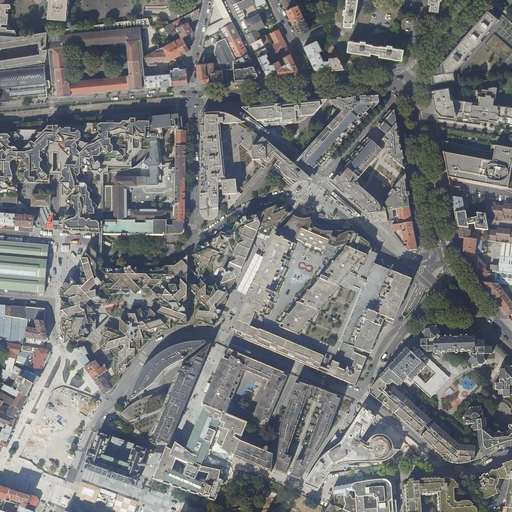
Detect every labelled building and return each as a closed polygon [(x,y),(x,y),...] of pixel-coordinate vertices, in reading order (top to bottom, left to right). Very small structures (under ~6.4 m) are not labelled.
[(50,0),(49,17),(67,19),(68,0),(50,0)] [(221,0),(215,0),(224,19),(208,27),(207,32),(206,37),(219,30),(233,23),(221,0)] [(242,0),(240,1),(237,3),(241,10),(255,3),(253,0),(242,0)] [(281,0),(284,4),(287,10),(298,5),(297,3),(296,4),(294,0),(281,0)] [(347,0),(346,10),(344,10),(343,15),(345,15),(344,22),(345,22),(344,26),(351,27),(352,23),(354,23),(358,0),(347,0)] [(428,0),(428,4),(431,5),(430,10),(438,11),(440,0),(442,1),(441,0),(428,0)] [(237,3),(233,5),(239,18),(241,23),(246,21),(241,10),(237,3)] [(304,18),(298,5),(287,10),(290,17),(293,23),(304,18)] [(199,12),(200,8),(159,29),(161,33),(161,35),(170,31),(173,29),(175,29),(173,26),(181,22),(186,19),(188,22),(198,17),(199,12)] [(498,19),(487,10),(476,22),(449,54),(460,63),(464,59),(480,40),(498,19)] [(246,21),(241,23),(244,28),(248,27),(249,29),(245,31),(247,34),(258,29),(265,26),(259,14),(246,21)] [(307,23),(304,18),(293,23),(296,30),(299,35),(310,30),(308,26),(309,26),(307,23)] [(317,27),(323,24),(320,18),(314,21),(317,27)] [(143,65),(143,57),(141,35),(141,27),(151,26),(148,19),(84,27),(52,31),(48,48),(50,48),(50,51),(54,91),(53,91),(54,97),(58,96),(58,97),(62,96),(62,97),(64,97),(67,96),(71,95),(129,90),(133,89),(134,90),(136,90),(139,89),(143,88),(141,72),(144,72),(143,65)] [(193,31),(188,22),(180,26),(177,27),(181,37),(193,31)] [(234,25),(233,23),(219,30),(223,39),(226,38),(236,60),(234,61),(234,63),(238,63),(239,66),(238,66),(238,68),(236,68),(235,67),(234,67),(235,79),(256,77),(258,74),(248,54),(246,49),(239,35),(234,25)] [(318,40),(328,35),(323,24),(317,27),(310,30),(299,35),(304,46),(309,44),(312,42),(318,40)] [(0,29),(0,35),(17,37),(16,31),(8,30),(9,28),(1,27),(1,28),(2,28),(2,29),(0,29)] [(190,51),(194,32),(193,31),(181,37),(181,38),(173,29),(170,31),(173,38),(182,54),(190,51)] [(258,29),(247,34),(249,39),(251,43),(262,38),(261,37),(258,29)] [(282,34),(279,29),(270,33),(275,43),(284,39),(282,34)] [(170,31),(161,35),(158,42),(160,49),(163,47),(170,60),(175,58),(180,55),(182,58),(183,58),(184,60),(184,61),(186,65),(187,61),(182,54),(173,38),(170,31)] [(492,37),(486,44),(506,61),(508,58),(511,53),(511,42),(497,31),(495,34),(493,33),(490,36),(492,37)] [(0,46),(15,44),(42,40),(43,46),(40,46),(41,50),(43,50),(44,53),(41,54),(23,57),(23,59),(17,61),(16,58),(0,60),(0,68),(6,68),(45,61),(48,49),(47,49),(47,45),(48,32),(17,37),(0,35),(0,46)] [(267,35),(261,37),(262,38),(266,47),(271,45),(267,35)] [(230,80),(235,79),(234,67),(234,63),(234,61),(236,60),(226,38),(223,39),(216,42),(214,52),(219,62),(220,64),(223,70),(224,80),(230,80)] [(262,38),(251,43),(254,49),(263,45),(264,48),(256,52),(258,57),(267,53),(269,52),(266,47),(262,38)] [(0,48),(17,46),(39,42),(40,46),(43,46),(42,40),(15,44),(0,46),(0,48)] [(309,56),(320,51),(322,50),(318,40),(312,42),(314,45),(313,46),(313,47),(311,48),(309,44),(304,46),(309,56)] [(486,44),(480,40),(464,59),(466,61),(465,62),(468,64),(472,60),(472,59),(486,44)] [(380,54),(379,57),(402,60),(403,49),(392,48),(392,46),(387,45),(387,47),(380,46),(380,47),(372,46),(373,45),(366,44),(366,42),(361,41),(360,43),(349,41),(348,52),(370,55),(370,53),(380,54)] [(291,53),(288,47),(277,53),(273,45),(271,45),(266,47),(269,52),(274,63),(291,53)] [(331,70),(344,69),(338,57),(338,56),(335,50),(333,45),(328,47),(329,58),(330,60),(331,70)] [(160,49),(143,57),(143,65),(144,72),(144,73),(157,72),(157,64),(150,65),(150,64),(150,62),(156,62),(164,61),(170,60),(163,47),(160,49)] [(330,70),(331,70),(330,60),(324,61),(320,51),(309,56),(312,63),(315,69),(318,71),(319,71),(330,70)] [(277,69),(275,64),(271,64),(270,63),(270,62),(267,56),(269,56),(267,53),(258,57),(263,68),(264,70),(277,69)] [(277,69),(280,75),(297,73),(299,70),(295,63),(291,53),(274,63),(275,64),(277,69)] [(460,63),(449,54),(432,74),(430,81),(431,85),(431,81),(433,74),(445,60),(446,61),(447,60),(456,68),(459,64),(464,68),(468,64),(465,62),(466,61),(464,59),(460,63)] [(431,81),(431,85),(460,79),(459,78),(459,74),(454,75),(453,72),(456,68),(447,60),(446,61),(445,60),(433,74),(431,81)] [(209,67),(209,69),(209,72),(210,82),(217,81),(224,80),(223,70),(220,64),(219,62),(208,63),(209,67)] [(49,63),(6,68),(0,68),(0,101),(19,100),(19,96),(39,94),(40,98),(48,97),(47,87),(49,87),(49,80),(51,80),(49,63)] [(206,63),(199,63),(198,64),(199,72),(199,80),(202,83),(206,82),(210,82),(209,72),(206,73),(206,69),(209,69),(209,67),(206,67),(206,66),(207,65),(206,63)] [(188,84),(187,68),(178,69),(175,69),(174,69),(175,73),(171,73),(173,85),(181,84),(188,84)] [(459,74),(459,78),(467,76),(456,68),(453,72),(454,75),(459,74)] [(145,76),(146,88),(159,86),(173,85),(171,73),(145,76)] [(432,91),(437,115),(467,120),(466,121),(472,122),(471,120),(492,124),(492,125),(497,126),(497,124),(508,126),(508,128),(511,128),(511,106),(495,104),(497,87),(496,79),(476,83),(477,92),(476,99),(473,101),(451,97),(449,88),(432,91)] [(356,97),(332,99),(331,100),(338,107),(348,106),(343,111),(359,126),(368,114),(366,113),(371,107),(373,109),(379,103),(378,96),(376,96),(373,96),(370,96),(367,97),(364,99),(363,100),(362,100),(362,101),(360,102),(358,105),(357,104),(356,97)] [(328,100),(301,102),(301,104),(315,103),(318,107),(310,117),(314,116),(315,116),(329,100),(328,100)] [(338,107),(331,100),(330,101),(341,111),(342,110),(338,107)] [(244,112),(255,121),(258,121),(266,128),(267,127),(280,126),(297,124),(302,123),(305,121),(307,119),(310,117),(318,107),(315,103),(301,104),(301,102),(240,108),(244,112)] [(392,134),(398,128),(394,110),(391,113),(390,111),(378,125),(381,127),(379,130),(387,136),(385,139),(388,142),(394,135),(392,134)] [(220,142),(220,138),(221,138),(219,124),(218,123),(226,123),(226,124),(240,123),(242,122),(243,122),(245,122),(239,118),(232,115),(231,115),(227,113),(223,112),(222,112),(216,111),(212,111),(201,113),(201,115),(201,116),(201,122),(201,125),(200,150),(200,178),(200,193),(200,196),(200,202),(200,211),(200,213),(201,216),(203,218),(205,219),(208,220),(209,220),(211,220),(214,219),(216,217),(217,216),(218,213),(219,211),(218,209),(219,209),(228,209),(228,210),(236,201),(241,194),(237,191),(236,187),(237,187),(236,180),(234,180),(230,180),(225,181),(225,177),(224,177),(224,174),(224,172),(223,159),(222,159),(222,156),(221,146),(221,142),(220,142)] [(185,221),(185,217),(185,207),(185,193),(185,161),(186,138),(186,131),(183,131),(182,118),(181,118),(180,118),(179,118),(179,114),(168,115),(150,117),(150,142),(158,142),(157,137),(157,135),(157,131),(171,130),(174,130),(176,129),(176,131),(176,136),(175,136),(176,136),(176,140),(175,140),(175,141),(176,141),(176,146),(175,146),(176,146),(176,162),(175,214),(166,213),(166,212),(125,212),(125,186),(146,186),(146,176),(137,177),(115,177),(115,185),(114,185),(114,215),(114,220),(142,220),(185,221)] [(311,161),(317,167),(320,169),(325,164),(319,158),(321,156),(327,161),(332,156),(330,153),(331,152),(334,154),(337,150),(331,145),(333,143),(339,148),(344,142),(342,140),(344,138),(346,140),(349,136),(343,131),(345,129),(351,134),(357,128),(342,115),(307,155),(312,160),(311,161)] [(103,235),(103,233),(103,220),(103,209),(104,185),(104,174),(105,174),(106,173),(106,170),(104,170),(104,166),(125,167),(125,151),(118,151),(118,149),(124,149),(125,142),(124,142),(124,140),(122,140),(123,122),(108,121),(105,124),(88,124),(86,124),(84,126),(63,126),(63,133),(58,138),(57,182),(60,182),(59,225),(64,225),(64,232),(82,233),(103,235)] [(53,141),(39,127),(36,130),(28,130),(18,130),(15,133),(0,132),(0,155),(26,182),(26,183),(49,183),(50,175),(53,175),(53,141)] [(389,152),(405,165),(401,146),(399,135),(391,144),(392,145),(389,148),(390,148),(388,151),(389,152)] [(312,181),(313,181),(295,165),(281,153),(263,138),(262,140),(277,153),(267,165),(269,166),(267,168),(269,169),(282,180),(284,178),(286,179),(289,175),(288,174),(293,167),(308,180),(307,181),(309,182),(311,183),(312,181)] [(387,146),(389,148),(392,145),(391,144),(388,142),(385,139),(383,142),(387,146)] [(250,153),(252,154),(253,162),(260,161),(266,166),(267,165),(277,153),(262,140),(256,147),(251,147),(252,152),(250,153)] [(360,152),(358,154),(356,156),(354,154),(351,158),(357,163),(355,165),(349,160),(346,164),(349,166),(347,168),(345,170),(343,168),(341,171),(345,175),(347,173),(353,177),(355,175),(359,178),(364,171),(360,168),(362,167),(366,170),(376,158),(372,154),(373,153),(377,156),(382,150),(370,140),(368,143),(365,141),(363,144),(369,149),(367,151),(361,146),(358,150),(360,152)] [(442,145),(443,147),(483,155),(484,151),(490,153),(490,152),(442,140),(442,145)] [(158,165),(160,165),(158,142),(150,142),(149,158),(143,162),(149,166),(158,165)] [(443,147),(448,177),(511,189),(511,148),(492,145),(490,152),(490,153),(484,151),(483,155),(443,147)] [(387,154),(405,170),(405,165),(389,152),(387,154)] [(309,165),(315,170),(316,169),(317,167),(311,161),(312,160),(307,155),(304,158),(303,160),(309,165)] [(0,177),(13,178),(0,164),(0,177)] [(146,176),(146,186),(158,185),(157,176),(159,176),(158,165),(149,166),(150,177),(146,176)] [(306,181),(307,181),(308,180),(293,167),(288,174),(289,175),(286,179),(284,178),(282,180),(285,183),(287,183),(291,186),(294,184),(297,182),(299,182),(302,181),(306,181)] [(18,183),(13,178),(0,177),(0,204),(2,205),(2,209),(10,209),(17,209),(17,201),(17,187),(18,183)] [(397,210),(410,208),(409,196),(410,196),(410,192),(406,193),(405,190),(409,189),(407,178),(388,199),(391,200),(393,210),(397,210)] [(362,207),(366,210),(369,212),(371,212),(379,203),(361,188),(359,191),(358,190),(360,187),(360,186),(358,184),(357,185),(356,185),(350,180),(348,183),(344,179),(343,181),(341,179),(339,182),(336,180),(334,183),(348,194),(362,207)] [(331,184),(364,213),(366,210),(362,207),(348,194),(334,183),(333,181),(331,184)] [(18,183),(18,192),(23,192),(23,197),(28,197),(29,183),(18,183)] [(450,188),(452,197),(462,198),(463,198),(463,194),(459,194),(460,188),(456,187),(450,188)] [(50,207),(50,197),(32,197),(32,207),(37,207),(45,225),(47,224),(53,224),(53,222),(53,214),(51,213),(49,207),(50,207)] [(462,198),(452,197),(453,206),(455,213),(465,212),(462,198)] [(19,201),(17,201),(17,209),(27,209),(22,203),(19,201)] [(511,204),(503,203),(503,206),(493,205),(493,202),(487,201),(486,212),(491,213),(491,216),(502,218),(503,215),(511,216),(511,204)] [(244,217),(246,220),(245,220),(244,220),(243,219),(242,220),(241,220),(241,221),(241,222),(243,223),(243,224),(245,231),(251,233),(267,240),(268,239),(269,238),(289,214),(285,210),(281,211),(280,208),(277,209),(276,206),(268,209),(267,208),(250,214),(250,215),(250,218),(248,219),(247,216),(244,217)] [(0,225),(8,226),(15,226),(16,214),(10,214),(10,213),(10,209),(2,209),(0,208),(0,225)] [(401,224),(412,222),(410,208),(397,210),(400,224),(401,224)] [(21,227),(33,228),(34,216),(32,216),(32,215),(28,211),(28,209),(27,209),(17,209),(16,213),(16,214),(15,226),(21,227)] [(465,212),(455,213),(456,220),(456,222),(457,227),(468,229),(467,225),(474,223),(476,230),(482,230),(486,231),(488,231),(485,214),(476,213),(477,217),(467,219),(465,212)] [(388,223),(386,213),(373,215),(373,217),(382,224),(388,223)] [(104,234),(110,234),(123,234),(126,234),(157,234),(181,235),(183,234),(184,233),(184,231),(185,227),(185,221),(142,220),(114,220),(110,220),(104,220),(104,234)] [(408,251),(417,249),(415,235),(412,222),(401,224),(400,224),(392,226),(393,231),(401,230),(401,229),(404,228),(405,231),(403,232),(405,243),(407,243),(408,246),(405,247),(408,251)] [(397,313),(411,279),(408,278),(405,277),(401,275),(399,279),(372,268),(374,264),(377,255),(340,240),(340,241),(334,239),(335,238),(324,235),(323,236),(321,234),(303,226),(302,229),(292,225),(289,234),(284,232),(280,241),(279,240),(278,241),(280,242),(280,243),(281,245),(281,247),(280,248),(279,249),(277,250),(275,249),(273,254),(271,254),(268,262),(267,263),(266,264),(267,265),(265,268),(249,307),(248,308),(248,309),(248,311),(245,318),(246,319),(244,324),(246,325),(247,326),(248,327),(249,329),(249,331),(247,337),(247,339),(247,338),(248,338),(248,339),(250,340),(251,340),(252,341),(252,340),(252,341),(254,342),(256,341),(256,342),(256,343),(256,342),(257,342),(257,343),(259,344),(260,343),(260,344),(261,343),(261,344),(261,345),(262,345),(262,344),(264,345),(264,346),(265,345),(269,347),(269,348),(269,347),(270,347),(270,348),(272,349),(273,349),(273,350),(274,349),(274,350),(276,351),(277,350),(278,351),(277,351),(278,351),(282,352),(282,353),(283,353),(285,348),(291,350),(289,354),(292,355),(291,357),(292,357),(292,356),(292,357),(292,358),(294,358),(295,358),(296,358),(296,359),(296,358),(297,358),(297,359),(299,360),(300,360),(300,361),(301,360),(301,361),(303,362),(304,361),(305,362),(304,362),(305,363),(305,362),(306,363),(307,364),(308,363),(309,363),(309,364),(309,363),(310,364),(310,365),(312,366),(313,365),(313,366),(314,366),(314,365),(315,367),(317,368),(318,367),(318,368),(320,362),(345,372),(346,374),(345,378),(348,379),(355,376),(356,373),(353,372),(352,370),(359,351),(364,352),(365,351),(367,350),(368,349),(370,349),(372,347),(373,345),(380,327),(381,327),(384,321),(387,321),(387,319),(390,320),(393,312),(397,313)] [(468,229),(457,227),(458,233),(459,238),(464,238),(470,239),(470,233),(471,229),(468,229)] [(206,246),(207,246),(207,247),(203,246),(196,251),(196,266),(200,269),(198,271),(198,276),(217,277),(221,268),(222,267),(223,269),(222,269),(222,271),(222,272),(223,273),(222,276),(225,277),(226,279),(228,278),(230,278),(232,279),(231,276),(232,272),(235,271),(235,270),(236,270),(243,253),(242,251),(244,251),(247,244),(243,235),(233,231),(222,235),(222,238),(218,239),(218,242),(215,243),(215,244),(213,245),(211,245),(210,245),(210,244),(209,243),(207,243),(206,243),(206,244),(205,245),(206,246)] [(511,233),(489,231),(488,241),(490,241),(496,242),(496,240),(509,241),(509,244),(511,243),(511,233)] [(470,239),(464,238),(463,252),(477,254),(481,254),(482,241),(481,240),(475,240),(470,239)] [(0,289),(45,293),(45,283),(49,245),(0,241),(0,289)] [(511,257),(511,243),(509,244),(502,243),(500,256),(501,256),(511,257)] [(102,286),(122,286),(122,277),(122,275),(122,274),(121,273),(120,272),(119,272),(118,272),(117,263),(109,266),(109,268),(106,269),(103,260),(103,254),(92,248),(84,256),(84,277),(86,279),(84,281),(84,282),(84,285),(86,286),(89,286),(92,284),(96,284),(99,287),(101,285),(102,286)] [(255,253),(237,289),(239,290),(240,291),(242,292),(243,293),(245,294),(264,257),(255,253)] [(511,273),(511,257),(501,256),(499,266),(492,265),(491,266),(485,266),(483,263),(469,262),(472,267),(474,269),(511,273)] [(164,276),(184,276),(184,262),(183,260),(166,266),(164,267),(164,276)] [(401,275),(374,264),(372,268),(399,279),(401,275)] [(160,275),(160,271),(159,271),(159,270),(158,269),(158,268),(156,268),(155,268),(154,269),(154,270),(155,272),(151,268),(137,268),(134,270),(132,269),(132,267),(129,266),(129,269),(128,269),(127,268),(127,267),(126,267),(124,268),(124,270),(124,271),(126,271),(125,272),(126,274),(126,285),(128,286),(145,287),(158,275),(160,275)] [(511,285),(511,273),(474,269),(482,280),(484,283),(500,285),(510,286),(511,285)] [(494,297),(499,304),(503,300),(508,297),(506,293),(500,285),(484,283),(494,297)] [(184,298),(184,285),(166,285),(166,293),(166,294),(106,293),(101,299),(106,305),(105,309),(127,332),(130,332),(130,335),(132,337),(133,343),(137,345),(140,342),(143,343),(156,331),(161,331),(166,326),(170,326),(177,319),(177,305),(184,298)] [(214,287),(214,286),(196,286),(195,291),(201,296),(200,297),(199,296),(198,296),(196,297),(195,298),(195,299),(196,300),(197,301),(199,301),(200,301),(201,301),(199,303),(201,305),(198,309),(198,323),(214,324),(214,322),(215,321),(213,321),(211,320),(210,319),(209,317),(209,315),(210,314),(211,313),(212,312),(212,310),(221,306),(223,300),(222,297),(224,293),(220,291),(218,287),(214,287)] [(74,291),(70,287),(63,290),(63,298),(67,302),(65,304),(68,307),(63,311),(65,329),(73,337),(78,333),(79,333),(79,335),(82,335),(82,336),(85,336),(85,333),(86,333),(86,334),(88,334),(89,333),(90,332),(90,331),(89,330),(91,330),(97,324),(97,314),(74,291)] [(499,304),(509,317),(511,314),(511,294),(508,297),(503,300),(499,304)] [(25,319),(26,308),(6,306),(5,316),(25,319)] [(44,317),(45,309),(26,308),(25,319),(28,319),(35,320),(44,322),(43,317),(44,317)] [(10,336),(26,336),(27,327),(28,319),(25,319),(5,316),(4,335),(10,336)] [(36,323),(35,320),(28,319),(27,327),(29,328),(30,322),(36,323)] [(46,341),(48,338),(44,322),(35,320),(36,323),(37,329),(29,328),(27,327),(26,336),(25,338),(46,341)] [(108,370),(109,370),(111,369),(112,371),(117,373),(126,365),(124,363),(132,355),(132,351),(114,331),(111,334),(106,329),(104,330),(102,328),(87,341),(88,346),(85,347),(94,362),(98,359),(105,357),(107,356),(110,362),(105,365),(108,370)] [(492,354),(492,347),(485,347),(485,342),(478,342),(478,340),(475,340),(475,338),(470,338),(469,336),(463,336),(461,335),(459,337),(453,337),(451,335),(449,337),(447,337),(445,335),(442,339),(439,337),(440,336),(438,335),(440,332),(437,329),(426,329),(422,333),(424,334),(424,339),(421,339),(421,347),(427,352),(434,352),(434,353),(435,353),(436,354),(437,354),(438,353),(438,352),(438,351),(439,351),(441,353),(443,351),(445,351),(447,353),(450,349),(452,349),(453,351),(454,351),(455,352),(455,353),(456,353),(457,353),(458,353),(458,352),(459,351),(460,351),(461,349),(463,349),(467,352),(468,350),(470,350),(472,352),(469,354),(472,357),(468,361),(472,364),(472,367),(477,367),(479,364),(483,364),(486,360),(484,359),(484,354),(492,354)] [(139,376),(136,382),(134,386),(132,393),(131,397),(132,398),(132,399),(133,399),(134,399),(135,398),(139,395),(154,383),(155,381),(159,377),(161,375),(164,372),(167,369),(171,366),(174,365),(177,363),(184,361),(185,361),(186,360),(195,354),(205,346),(206,345),(206,344),(206,343),(205,343),(205,342),(203,342),(199,342),(194,342),(186,343),(181,344),(174,347),(167,350),(159,354),(155,357),(151,361),(149,363),(146,366),(142,372),(139,376)] [(33,352),(35,348),(31,347),(8,343),(11,353),(11,358),(13,359),(13,362),(20,364),(21,362),(16,361),(16,357),(17,355),(19,355),(20,350),(33,352)] [(215,345),(210,343),(199,369),(195,379),(190,390),(187,399),(182,411),(171,437),(175,439),(177,440),(180,441),(181,441),(186,443),(197,416),(202,405),(206,397),(210,385),(225,349),(221,347),(219,347),(216,346),(215,345)] [(74,352),(85,368),(94,362),(85,347),(75,349),(74,352)] [(266,420),(268,421),(278,396),(285,380),(288,372),(226,347),(223,355),(205,400),(203,404),(209,406),(225,413),(227,410),(243,369),(268,380),(253,415),(266,420)] [(33,360),(39,348),(35,348),(33,352),(20,350),(19,355),(20,356),(33,360)] [(40,372),(49,353),(47,350),(39,348),(33,360),(30,367),(40,372)] [(407,348),(389,368),(407,385),(410,387),(414,382),(430,398),(449,378),(418,349),(417,350),(415,348),(407,348)] [(194,379),(206,350),(183,368),(182,369),(181,370),(180,372),(177,374),(177,378),(178,379),(180,382),(182,383),(184,384),(186,384),(188,384),(191,383),(193,380),(194,379)] [(20,364),(28,366),(30,361),(16,357),(16,361),(21,362),(20,364)] [(94,380),(102,374),(108,370),(105,365),(102,368),(99,364),(106,362),(105,357),(98,359),(94,362),(85,368),(94,380)] [(19,375),(21,376),(24,371),(24,369),(13,363),(12,372),(14,372),(19,375)] [(41,372),(40,372),(30,367),(29,366),(28,368),(30,369),(29,370),(34,372),(33,374),(27,370),(22,377),(25,379),(34,384),(35,384),(40,378),(39,377),(41,372)] [(511,370),(511,368),(503,368),(497,374),(500,376),(500,385),(495,385),(495,391),(498,391),(498,396),(503,396),(503,399),(510,398),(510,397),(511,396),(511,370)] [(14,372),(12,372),(11,371),(4,370),(0,377),(9,382),(14,372)] [(14,386),(19,375),(14,372),(9,382),(8,384),(7,385),(9,386),(13,388),(14,386)] [(385,373),(380,379),(386,384),(390,384),(393,381),(385,373)] [(106,393),(113,389),(102,374),(94,380),(102,392),(106,393)] [(34,385),(34,384),(25,379),(22,377),(21,376),(19,375),(14,386),(13,388),(28,396),(29,395),(32,388),(32,387),(32,386),(30,385),(31,383),(34,385)] [(319,387),(296,379),(281,423),(280,431),(279,442),(277,460),(276,472),(282,474),(286,475),(292,457),(286,455),(293,434),(306,398),(314,401),(323,404),(310,440),(303,461),(297,459),(291,477),(295,479),(300,480),(307,471),(323,445),(326,440),(338,405),(342,395),(319,387)] [(380,379),(370,390),(370,393),(388,407),(397,414),(409,424),(416,430),(418,432),(420,430),(431,420),(427,417),(430,413),(427,410),(423,413),(422,412),(425,408),(422,405),(418,409),(412,404),(416,400),(412,396),(408,400),(406,399),(410,395),(406,391),(403,395),(394,388),(390,391),(386,388),(386,384),(380,379)] [(25,402),(28,396),(13,388),(9,386),(7,385),(5,384),(2,389),(17,397),(15,401),(0,392),(0,399),(4,402),(21,410),(25,402)] [(449,387),(444,393),(449,397),(454,392),(449,387)] [(151,443),(152,443),(152,444),(154,444),(155,445),(157,445),(158,445),(159,444),(159,443),(159,442),(159,441),(158,440),(161,441),(166,434),(169,430),(172,424),(175,418),(177,412),(178,412),(188,398),(189,396),(186,395),(182,395),(177,394),(171,394),(167,394),(162,394),(158,395),(150,397),(145,399),(137,402),(130,407),(128,408),(122,414),(119,416),(127,423),(120,425),(121,428),(130,425),(132,426),(151,443)] [(0,421),(1,422),(13,427),(17,418),(17,417),(21,410),(4,402),(0,399),(0,421)] [(209,406),(203,404),(188,439),(186,444),(191,446),(209,450),(210,448),(217,429),(211,426),(212,424),(205,422),(206,418),(204,418),(205,414),(209,406)] [(225,413),(209,406),(205,414),(204,418),(206,418),(205,422),(212,424),(211,426),(217,429),(221,432),(217,443),(222,447),(221,448),(231,456),(231,455),(234,455),(240,441),(248,422),(225,413)] [(479,447),(485,455),(494,451),(495,449),(496,449),(497,449),(498,448),(499,448),(500,448),(509,445),(511,444),(511,425),(506,434),(494,433),(487,427),(486,419),(483,419),(483,413),(484,411),(481,409),(481,407),(474,407),(472,410),(469,410),(464,416),(466,417),(464,422),(464,423),(478,430),(479,447)] [(318,492),(328,475),(331,472),(333,470),(337,467),(341,465),(344,464),(347,463),(351,463),(358,463),(362,463),(366,462),(374,462),(381,461),(388,459),(391,458),(395,456),(397,454),(400,451),(392,444),(392,441),(391,439),(390,437),(389,435),(387,434),(385,433),(382,433),(381,434),(371,431),(375,417),(375,416),(371,415),(369,413),(362,411),(351,431),(349,434),(345,439),(341,444),(339,447),(338,448),(334,450),(332,452),(329,454),(326,457),(323,460),(317,467),(305,482),(303,485),(318,492)] [(11,434),(13,427),(1,422),(0,425),(4,427),(1,433),(0,432),(0,438),(7,441),(11,434)] [(470,462),(471,461),(474,460),(475,446),(461,445),(460,445),(460,446),(458,444),(461,440),(458,437),(454,441),(448,435),(451,431),(448,428),(444,432),(443,431),(446,427),(442,424),(439,427),(435,424),(424,434),(421,436),(429,444),(442,456),(445,459),(447,461),(450,462),(452,463),(458,464),(462,464),(466,463),(470,462)] [(100,432),(99,432),(98,433),(99,434),(97,438),(96,440),(95,444),(94,446),(92,452),(90,457),(89,457),(89,456),(88,457),(88,458),(85,468),(84,469),(85,470),(86,469),(91,471),(91,472),(93,472),(98,474),(98,475),(99,475),(100,474),(106,477),(105,477),(107,478),(107,477),(113,479),(113,480),(114,480),(120,481),(120,482),(121,483),(121,482),(127,484),(128,485),(128,484),(134,486),(134,487),(135,487),(136,486),(140,475),(140,474),(139,473),(139,474),(138,474),(140,469),(141,467),(142,462),(143,462),(143,461),(144,456),(145,456),(145,455),(147,450),(147,449),(146,448),(136,445),(135,444),(135,445),(111,437),(111,436),(100,433),(100,432)] [(186,444),(180,441),(178,445),(176,443),(173,451),(166,447),(158,469),(153,479),(203,496),(215,501),(223,481),(220,480),(221,479),(221,478),(222,476),(223,475),(224,475),(224,473),(223,473),(223,472),(222,470),(223,469),(222,468),(221,469),(220,468),(219,467),(208,465),(208,463),(204,462),(208,455),(209,456),(211,450),(210,450),(209,450),(191,446),(186,444)] [(240,441),(234,455),(233,457),(261,468),(271,472),(273,454),(269,452),(240,441)] [(511,511),(511,462),(511,463),(508,464),(504,466),(504,467),(501,469),(498,470),(496,467),(482,474),(481,478),(480,480),(480,481),(482,486),(478,488),(484,499),(498,493),(496,488),(496,486),(498,486),(499,481),(498,480),(502,478),(504,478),(510,478),(506,508),(504,508),(498,511),(511,511)] [(408,480),(408,483),(405,484),(403,484),(405,504),(406,510),(405,511),(421,511),(422,509),(421,502),(421,496),(428,495),(437,494),(438,511),(441,510),(441,511),(478,511),(479,508),(476,505),(474,505),(474,503),(472,501),(467,501),(457,501),(456,488),(458,488),(460,488),(459,483),(454,477),(447,477),(441,476),(424,476),(418,477),(414,477),(409,479),(408,480)] [(353,500),(350,495),(344,498),(344,499),(345,504),(343,509),(344,510),(350,511),(390,511),(390,502),(393,501),(392,488),(388,488),(387,486),(385,484),(383,484),(383,479),(375,480),(352,484),(352,491),(356,491),(356,499),(353,500)] [(1,485),(0,484),(0,511),(1,511),(2,511),(5,503),(7,500),(12,489),(8,487),(1,485)] [(334,487),(335,495),(341,494),(341,495),(342,495),(342,496),(344,496),(344,499),(344,498),(350,495),(350,492),(352,491),(352,484),(334,487)] [(21,491),(12,489),(7,500),(10,502),(12,499),(21,503),(22,503),(21,506),(26,508),(32,495),(21,491)] [(10,502),(7,500),(5,503),(2,511),(4,511),(6,511),(9,503),(13,504),(12,505),(19,508),(17,511),(33,511),(39,500),(38,497),(35,496),(32,495),(26,508),(21,506),(19,506),(15,504),(10,502)] [(65,511),(66,510),(54,506),(47,503),(42,511),(65,511)]
